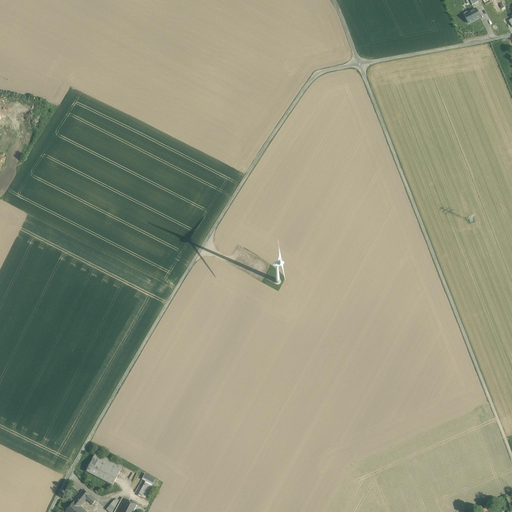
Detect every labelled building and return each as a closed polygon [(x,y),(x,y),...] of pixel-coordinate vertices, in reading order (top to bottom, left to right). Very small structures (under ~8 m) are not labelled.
[(475,9),(468,12),(469,15),(465,17),(468,23),(479,17),(475,9)] [(122,466),(96,453),(86,471),(112,485),(122,466)] [(145,482),(152,485),(155,479),(145,474),(142,480),(145,482)] [(152,485),(145,482),(138,496),(144,499),(152,485)] [(83,491),(74,502),(79,506),(86,499),(92,505),(95,501),(83,491)] [(118,505),(115,510),(118,511),(119,511),(126,500),(122,498),(120,502),(118,505)] [(114,500),(110,505),(111,505),(115,509),(118,505),(120,502),(117,499),(114,500)] [(119,511),(133,511),(137,506),(126,500),(119,511)] [(74,502),(65,511),(75,511),(77,511),(76,510),(79,506),(74,502)]
